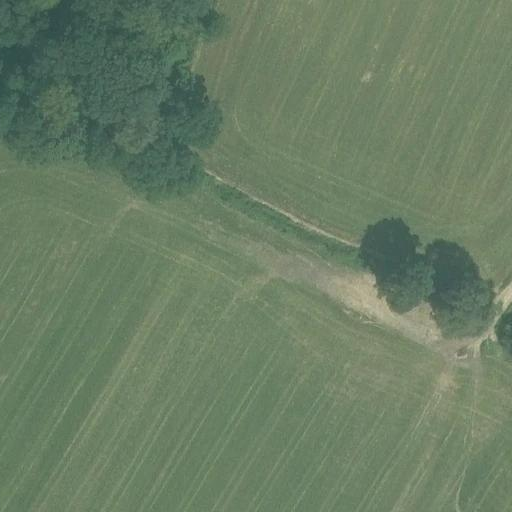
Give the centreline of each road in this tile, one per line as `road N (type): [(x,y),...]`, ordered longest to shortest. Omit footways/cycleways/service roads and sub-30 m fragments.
road 1 (track): [(511,288),(480,324),(417,284),(140,156)]
road 2 (track): [(140,156),(192,0)]
road 3 (track): [(140,156),(0,95)]
